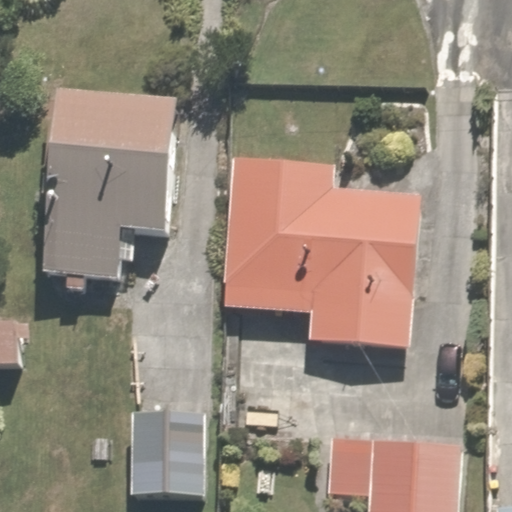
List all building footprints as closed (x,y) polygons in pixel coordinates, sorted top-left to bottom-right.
[(209,110),(84,97),(65,285),(143,293),(148,242),(195,247),(209,110)] [(358,170),(248,163),(237,316),(325,322),(323,355),(429,362),(440,199),(356,194),(358,170)] [(36,325),(0,326),(0,374),(0,378),(38,377),(36,325)] [(315,380),(256,380),(256,443),(322,443),(322,424),(315,424),(315,380)] [(227,416),(148,412),(143,505),(222,509),(227,416)] [(474,511),(478,451),(342,445),(339,505),(380,507),(379,511),(474,511)]
